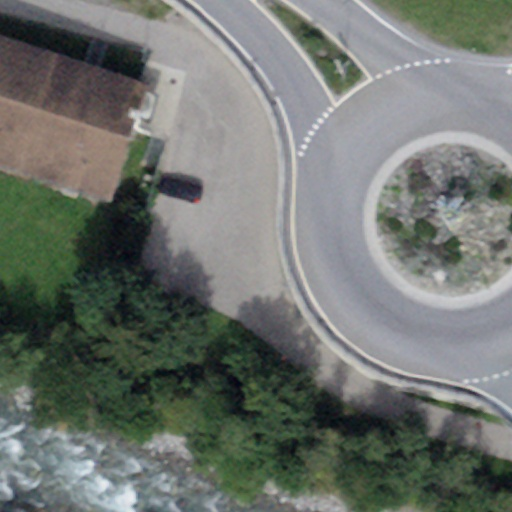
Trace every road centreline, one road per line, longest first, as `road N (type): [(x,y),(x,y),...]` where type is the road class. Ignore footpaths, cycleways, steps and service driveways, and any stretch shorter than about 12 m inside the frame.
road 1 (residential): [(511,447),(349,394),(261,315),(244,268),(233,118),(204,60),(148,34),(8,0)]
road 2 (primary): [(346,163),(330,232),(355,298),(412,339),(483,342)]
road 3 (primary): [(216,0),(272,51),(346,163)]
road 4 (primary): [(436,102),(320,0)]
